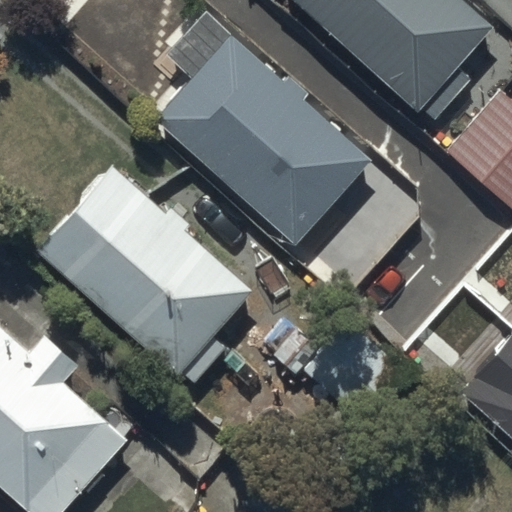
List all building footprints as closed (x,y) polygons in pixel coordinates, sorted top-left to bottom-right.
[(369,147),(208,0),(203,0),(167,40),(190,61),(153,101),(296,233),(300,229),(343,269),(373,236),(327,193),(369,147)] [(309,0),(418,98),(420,95),(434,107),(469,69),(452,54),(492,10),(480,0),(309,0)] [(511,207),(511,98),(502,90),(448,151),(511,207)] [(251,274),(110,149),(36,233),(193,372),(225,336),(209,322),(251,274)] [(511,261),(511,214),(449,157),(391,217),(479,297),(511,261)] [(511,295),(501,308),(511,317),(511,295)] [(28,334),(0,310),(0,470),(46,511),(47,511),(117,433),(133,447),(142,437),(128,424),(132,419),(63,359),(74,346),(42,318),(28,334)] [(349,310),(303,357),(369,422),(415,375),(349,310)] [(204,511),(192,501),(181,511),(204,511)]
